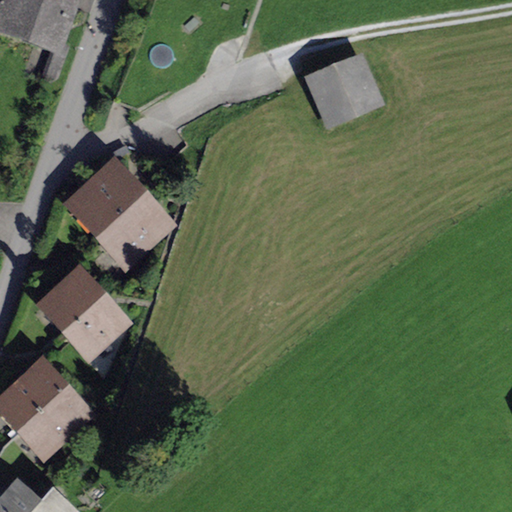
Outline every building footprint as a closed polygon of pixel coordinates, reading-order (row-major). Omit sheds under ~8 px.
[(57,86),(84,7),(64,0),(0,0),(0,41),(52,59),(44,81),(57,86)] [(330,128),(382,104),(362,61),(311,85),(330,128)] [(128,278),(180,230),(120,167),(68,215),(128,278)] [(93,371),(137,330),(86,276),(42,317),(93,371)] [(0,420),(21,442),(74,393),(50,368),(0,414),(0,420)] [(48,471),(101,421),(74,393),(21,442),(48,471)] [(73,511),(59,501),(50,511),(23,490),(4,511),(73,511)]
